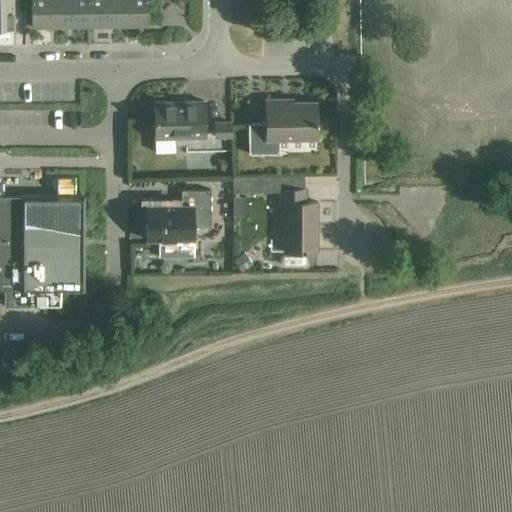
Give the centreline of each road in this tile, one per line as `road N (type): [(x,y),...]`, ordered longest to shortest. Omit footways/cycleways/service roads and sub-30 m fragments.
road 1 (track): [(0,417),(317,320),(511,282)]
road 2 (residential): [(32,329),(103,325),(115,308),(114,72)]
road 3 (residential): [(364,248),(347,216),(347,91),(339,74),(323,66),(220,67)]
